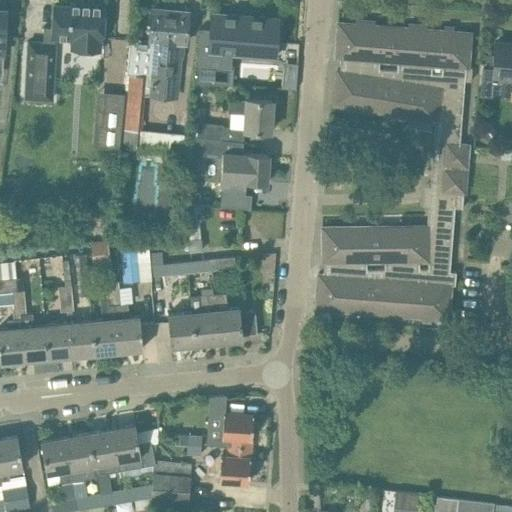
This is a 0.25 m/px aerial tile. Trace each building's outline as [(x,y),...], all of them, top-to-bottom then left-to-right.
[(43,26),(42,42),(53,42),(53,37),(72,38),(72,47),(72,46),(72,48),(99,50),(99,48),(99,40),(102,40),(104,5),(80,4),(79,6),(54,5),(52,27),(43,26)] [(130,38),(120,147),(129,148),(140,149),(142,129),(144,94),(149,95),(176,97),(180,43),(185,44),(188,12),(152,9),(149,40),(130,38)] [(198,30),(197,48),(195,64),(229,68),(231,52),(275,56),(278,19),(211,13),(209,31),(198,30)] [(463,192),(464,192),(468,144),(459,143),(465,88),(463,88),(464,80),(471,81),(472,67),(468,66),(470,32),(338,22),(335,57),(344,58),(343,70),(337,69),(331,104),(333,104),(333,101),(342,102),(343,106),(358,109),(358,105),(368,106),(369,110),(384,113),(385,109),(395,111),(395,115),(410,117),(411,113),(421,115),(421,119),(435,121),(427,225),(413,225),(412,229),(391,229),(389,225),(360,226),(359,230),(338,230),(336,226),(321,226),(322,262),(328,261),(327,274),(318,273),(315,308),(448,319),(451,285),(455,285),(456,271),(448,270),(449,262),(450,262),(454,207),(462,208),(463,192)] [(55,44),(55,43),(53,42),(42,42),(28,41),(28,42),(29,42),(26,82),(52,83),(52,81),(55,44)] [(511,43),(495,42),(493,68),(483,68),(480,94),(509,96),(510,77),(511,77),(511,43)] [(285,66),(283,87),(296,88),(297,67),(285,66)] [(272,100),(252,99),(246,98),(246,100),(230,98),(229,111),(246,113),(245,129),(270,131),(272,100)] [(204,107),(193,106),(190,133),(191,133),(191,135),(220,138),(221,123),(203,121),(204,107)] [(120,148),(120,147),(122,126),(94,123),(92,145),(120,148)] [(483,129),(483,134),(488,141),(493,141),(497,138),(498,133),(492,126),(487,126),(483,129)] [(221,156),(219,187),(221,187),(245,188),(245,181),(267,182),(269,155),(240,153),(241,141),(220,139),(220,138),(191,135),(190,154),(221,156)] [(182,153),(173,152),(171,175),(189,176),(190,154),(182,153)] [(98,175),(96,188),(108,190),(110,176),(98,175)] [(245,188),(221,187),(220,205),(250,208),(251,193),(245,193),(245,188)] [(172,226),(181,214),(171,207),(162,219),(172,226)] [(150,280),(148,257),(147,252),(148,252),(147,235),(135,236),(135,243),(119,244),(123,282),(150,280)] [(200,238),(189,239),(190,251),(201,249),(200,238)] [(107,240),(91,242),(93,262),(109,260),(107,240)] [(74,253),(76,273),(78,296),(89,294),(84,252),(74,253)] [(210,258),(211,269),(235,266),(234,255),(210,258)] [(148,257),(150,280),(151,280),(151,275),(187,272),(186,260),(163,263),(162,256),(148,257)] [(186,260),(187,272),(211,269),(210,258),(186,260)] [(64,285),(58,286),(59,298),(71,297),(68,259),(61,260),(64,285)] [(16,277),(0,278),(0,292),(10,291),(12,302),(25,301),(23,290),(17,290),(16,277)] [(112,281),(105,281),(106,293),(119,292),(118,280),(112,281)] [(119,292),(106,293),(106,298),(107,305),(114,305),(120,304),(120,303),(119,292)] [(214,293),(218,341),(242,338),(242,334),(257,333),(254,309),(240,310),(239,306),(227,308),(226,292),(214,293)] [(191,311),(194,343),(218,341),(214,293),(201,294),(201,295),(191,296),(192,311),(191,311)] [(71,297),(59,298),(60,311),(72,310),(71,297)] [(101,318),(91,319),(95,353),(119,350),(114,305),(107,305),(106,298),(99,299),(101,318)] [(25,301),(12,302),(13,314),(19,314),(26,313),(25,301)] [(128,302),(120,303),(120,304),(114,305),(119,350),(142,348),(139,314),(129,315),(128,302)] [(194,343),(191,311),(167,313),(170,345),(194,343)] [(19,314),(23,359),(47,357),(44,323),(33,324),(32,312),(26,313),(19,314)] [(0,361),(23,359),(19,314),(13,314),(13,319),(7,320),(8,327),(0,327),(0,361)] [(68,321),(71,355),(95,353),(91,319),(68,321)] [(68,321),(44,323),(47,357),(71,355),(68,321)] [(223,411),(222,431),(221,437),(229,437),(228,446),(250,448),(253,414),(223,411)] [(150,440),(149,441),(138,442),(135,424),(111,428),(119,470),(153,464),(155,464),(154,460),(150,440)] [(111,428),(88,432),(95,474),(119,470),(111,428)] [(88,432),(64,436),(72,480),(95,476),(95,474),(88,432)] [(187,444),(201,445),(202,433),(187,432),(187,444)] [(10,479),(8,469),(23,466),(21,455),(17,435),(0,438),(0,476),(1,480),(10,479)] [(64,436),(40,440),(46,471),(58,469),(60,482),(72,480),(64,436)] [(201,445),(187,444),(186,453),(200,454),(201,445)] [(248,482),(250,448),(228,446),(228,455),(220,455),(219,480),(248,482)] [(150,497),(149,500),(186,504),(190,464),(154,460),(155,464),(153,464),(151,483),(150,496),(150,497)] [(151,483),(122,488),(124,501),(129,500),(134,499),(150,496),(151,483)] [(4,499),(6,510),(30,506),(26,484),(2,489),(4,499)] [(98,492),(101,505),(124,501),(122,488),(98,492)] [(396,490),(394,506),(402,507),(404,491),(396,490)] [(75,497),(77,509),(101,505),(98,492),(75,497)] [(50,501),(52,511),(60,511),(77,509),(75,497),(50,501)] [(134,499),(129,500),(131,511),(150,508),(149,500),(150,497),(134,499)] [(455,511),(457,498),(449,497),(447,511),(455,511)]
